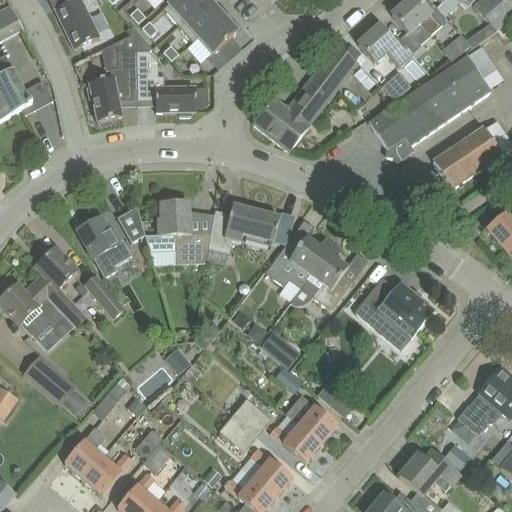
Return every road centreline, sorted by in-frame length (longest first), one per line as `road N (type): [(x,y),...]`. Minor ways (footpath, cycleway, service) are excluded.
road 1 (unclassified): [(498,300),(362,205),(233,153)]
road 2 (residential): [(323,511),(498,300)]
road 3 (residential): [(86,163),(21,0)]
road 4 (unclassified): [(233,153),(86,163)]
road 5 (residential): [(291,32),(250,65),(235,95),(233,153)]
